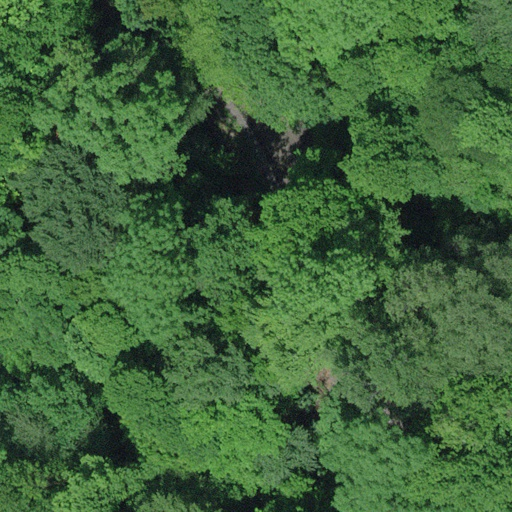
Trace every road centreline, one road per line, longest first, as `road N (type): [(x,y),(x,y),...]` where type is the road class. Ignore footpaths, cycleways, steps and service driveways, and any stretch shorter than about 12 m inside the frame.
road 1 (track): [(423,511),(267,104),(199,19),(168,0)]
road 2 (track): [(0,329),(0,482)]
